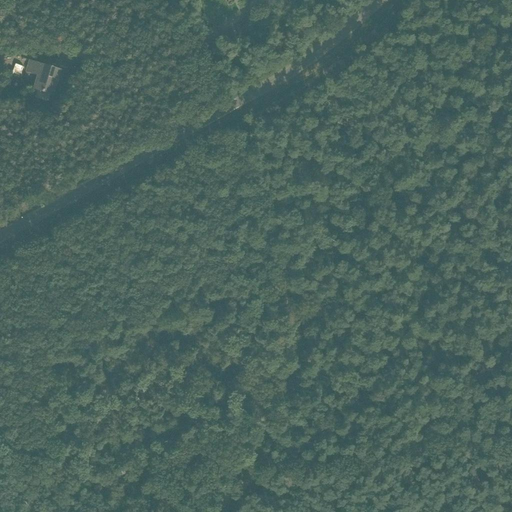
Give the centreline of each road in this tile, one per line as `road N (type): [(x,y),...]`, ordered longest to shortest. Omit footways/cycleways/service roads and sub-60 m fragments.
road 1 (track): [(491,0),(462,62),(361,210),(242,498)]
road 2 (tertiary): [(0,237),(284,78),(382,0)]
road 3 (track): [(411,453),(275,473)]
